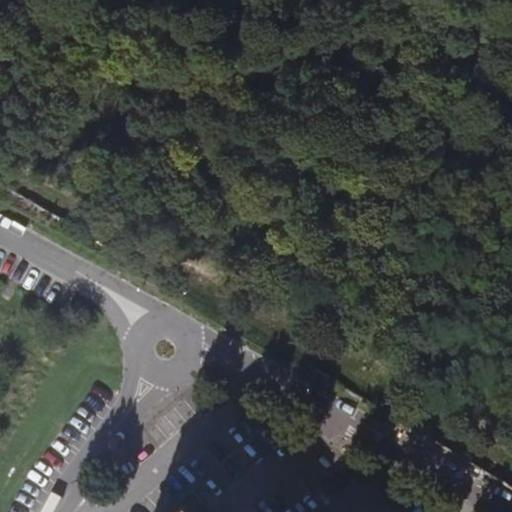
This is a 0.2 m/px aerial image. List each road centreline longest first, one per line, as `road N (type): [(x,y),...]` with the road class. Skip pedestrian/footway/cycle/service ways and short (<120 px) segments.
road 1 (unclassified): [(511,511),(260,372),(191,354)]
road 2 (unclassified): [(0,233),(109,294),(146,327)]
road 3 (unclassified): [(150,374),(49,511)]
